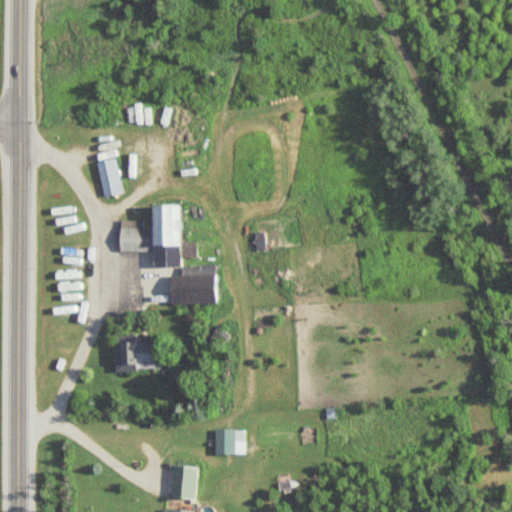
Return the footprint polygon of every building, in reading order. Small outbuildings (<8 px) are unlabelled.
[(101,196),(120,193),(113,157),(95,160),(101,196)] [(213,303),(213,264),(179,264),(179,257),(194,257),(194,241),(176,241),(177,202),(149,202),(149,227),(140,227),(140,220),(118,220),(118,251),(151,251),(150,266),(166,266),(166,278),(150,278),(150,303),(213,303)] [(112,334),(112,369),(151,369),(151,333),(112,334)] [(242,453),(242,428),(212,428),(212,453),(242,453)] [(194,497),(194,465),(170,464),(169,496),(194,497)]
